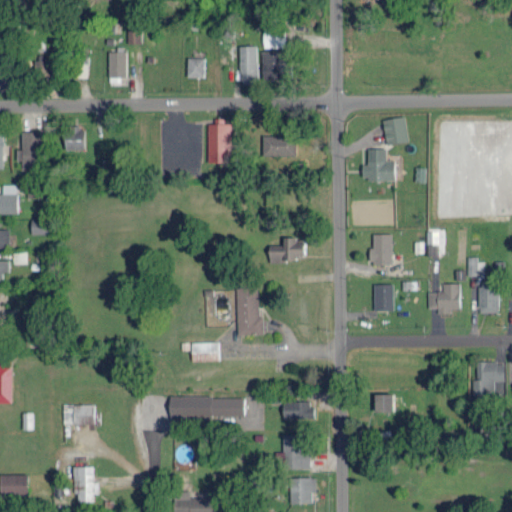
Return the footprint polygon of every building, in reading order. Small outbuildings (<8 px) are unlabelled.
[(127,41),(139,42),(139,24),(128,23),(127,41)] [(264,47),(285,46),(285,30),(263,31),(264,47)] [(257,44),(239,45),(241,82),(258,82),(257,44)] [(262,50),(262,79),(286,78),(286,49),(262,50)] [(108,50),(109,81),(125,80),(124,50),(108,50)] [(50,53),(36,53),(37,73),(51,73),(50,53)] [(87,76),(88,55),(77,54),(76,76),(87,76)] [(205,56),(188,56),(187,75),(204,76),(205,56)] [(0,82),(10,83),(10,58),(0,57),(0,82)] [(386,143),(408,141),(405,116),(384,118),(386,143)] [(208,161),(232,161),(231,120),(207,120),(208,161)] [(65,149),(84,148),(83,125),(64,126),(65,149)] [(22,148),(17,148),(17,160),(22,159),(22,168),(42,168),(41,130),(22,130),(22,148)] [(263,154),(296,155),(297,135),(263,134),(263,154)] [(395,179),(394,159),(386,159),(386,147),(368,147),(368,163),(362,163),(363,179),(395,179)] [(17,192),(0,192),(0,211),(17,211),(17,192)] [(32,232),(48,233),(48,218),(32,218),(32,232)] [(445,254),(444,226),(428,227),(428,254),(445,254)] [(9,227),(0,227),(0,246),(9,247),(9,227)] [(393,233),(372,232),(371,263),(392,263),(393,233)] [(270,244),(270,261),(297,260),(297,253),(305,253),(305,241),(297,241),(296,236),(284,236),(284,243),(270,244)] [(27,249),(13,249),(13,262),(27,262),(27,249)] [(0,258),(0,276),(9,276),(9,258),(0,258)] [(428,290),(428,307),(437,307),(437,312),(452,312),(452,308),(460,308),(460,281),(443,282),(443,290),(428,290)] [(374,283),(375,309),(394,309),(393,282),(374,283)] [(479,311),(498,311),(499,285),(479,285),(479,311)] [(259,315),(258,286),(236,286),(238,334),(264,333),(263,314),(259,315)] [(219,340),(191,341),(192,360),(219,360),(219,340)] [(0,401),(14,401),(13,357),(0,357),(0,401)] [(473,395),(495,395),(495,380),(505,380),(504,360),(477,360),(477,378),(473,378),(473,395)] [(375,410),(394,410),(394,393),(375,393),(375,410)] [(244,415),(244,394),(170,395),(170,416),(244,415)] [(312,399),(283,400),(283,418),(313,417),(312,399)] [(94,403),(63,403),(63,423),(94,422),(94,403)] [(33,428),(32,411),(23,411),(23,429),(33,428)] [(282,434),(283,450),(276,450),(276,467),(308,466),(307,433),(282,434)] [(94,465),(74,465),(73,492),(79,492),(79,500),(93,501),(94,493),(99,493),(99,481),(94,481),(94,465)] [(0,473),(0,478),(0,493),(28,493),(28,472),(0,473)] [(290,476),(290,502),(314,502),(314,476),(290,476)] [(175,490),(174,511),(217,511),(218,498),(190,496),(191,490),(175,490)]
